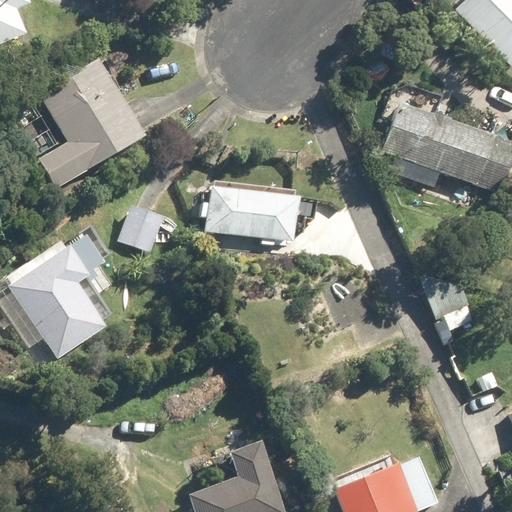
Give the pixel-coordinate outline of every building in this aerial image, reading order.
[(13,10),(26,5),(24,0),(0,0),(0,42),(23,33),(13,10)] [(511,0),(463,0),(453,11),(511,70),(511,69),(511,0)] [(62,143),(38,157),(57,189),(140,138),(93,59),(34,95),(62,143)] [(511,144),(397,104),(380,152),(500,193),(511,158),(511,144)] [(297,198),(209,187),(202,233),(290,244),(297,198)] [(129,207),(116,242),(146,254),(160,219),(129,207)] [(64,246),(4,287),(56,360),(103,327),(74,284),(85,277),(64,246)] [(170,313),(172,297),(158,295),(156,312),(170,313)] [(471,322),(465,307),(441,317),(448,332),(471,322)] [(182,428),(170,434),(173,442),(185,436),(182,428)] [(282,511),(258,444),(227,456),(235,479),(187,496),(192,511),(282,511)] [(417,511),(436,504),(416,458),(331,492),(339,511),(417,511)]
